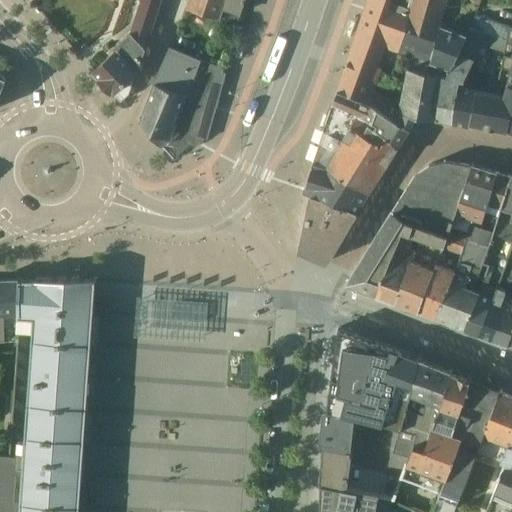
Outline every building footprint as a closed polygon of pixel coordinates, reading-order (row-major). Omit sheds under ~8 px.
[(94,67),(122,96),(129,90),(159,0),(140,0),(131,27),(113,43),(115,45),(94,67)] [(188,0),(187,4),(237,20),(243,0),(188,0)] [(367,0),(337,87),(366,99),(410,125),(416,112),(435,116),(444,71),(447,65),(430,58),(440,21),(446,0),(367,0)] [(506,36),(504,47),(503,50),(511,52),(511,22),(475,11),(469,23),(506,36)] [(447,65),(466,30),(440,21),(430,58),(447,65)] [(435,116),(452,119),(458,81),(459,77),(463,77),(483,40),(504,47),(506,36),(469,23),(466,30),(447,65),(444,71),(435,116)] [(154,78),(187,91),(214,99),(224,62),(202,55),(170,43),(154,78)] [(511,52),(503,50),(500,63),(510,67),(506,80),(507,80),(506,84),(511,85),(511,52)] [(140,117),(159,140),(167,133),(187,91),(154,78),(140,117)] [(511,93),(504,91),(458,81),(452,119),(468,122),(469,119),(507,127),(511,128),(511,93)] [(337,87),(332,100),(361,111),(377,120),(375,123),(399,142),(410,125),(366,99),(337,87)] [(214,99),(187,91),(167,133),(159,140),(174,155),(204,136),(214,99)] [(323,127),(385,162),(395,148),(373,138),(375,135),(370,132),(375,123),(377,120),(361,111),(332,100),(323,127)] [(399,142),(375,123),(370,132),(375,135),(373,138),(395,148),(399,142)] [(326,163),(368,188),(385,162),(323,127),(318,141),(312,159),(326,163)] [(414,170),(388,212),(402,225),(422,233),(443,240),(455,208),(472,161),(447,156),(431,160),(414,170)] [(311,190),(355,208),(368,188),(326,163),(312,159),(304,185),(303,186),(304,187),(311,190)] [(495,168),(472,161),(455,208),(472,214),(471,218),(481,222),(495,168)] [(471,218),(457,261),(480,269),(486,248),(510,173),(495,168),(481,222),(471,218)] [(511,173),(510,173),(486,248),(506,255),(511,238),(511,173)] [(355,208),(311,190),(299,247),(326,258),(355,208)] [(457,261),(471,218),(472,214),(455,208),(443,240),(418,306),(436,312),(457,261)] [(347,278),(377,290),(402,225),(388,212),(347,278)] [(377,290),(395,297),(422,233),(402,225),(377,290)] [(395,297),(418,306),(443,240),(422,233),(395,297)] [(511,238),(506,255),(479,328),(493,334),(511,280),(511,238)] [(479,328),(506,255),(486,248),(480,269),(484,271),(464,323),(479,328)] [(484,271),(480,269),(457,261),(436,312),(464,323),(484,271)] [(77,511),(96,274),(80,273),(22,274),(22,280),(21,279),(18,327),(33,327),(24,448),(0,446),(0,511),(77,511)] [(0,274),(0,335),(18,335),(18,327),(21,279),(22,280),(22,274),(0,274)] [(511,280),(493,334),(506,339),(511,323),(511,280)] [(171,315),(172,300),(141,299),(139,336),(202,339),(204,317),(171,315)] [(172,300),(171,315),(204,317),(204,310),(204,302),(172,300)] [(330,385),(361,393),(374,337),(338,323),(330,385)] [(374,337),(361,393),(359,401),(371,404),(372,403),(377,405),(375,411),(377,423),(385,425),(406,349),(374,337)] [(388,431),(397,434),(419,354),(406,349),(385,425),(383,430),(388,431)] [(397,434),(414,438),(425,441),(431,420),(440,404),(450,366),(419,354),(397,434)] [(453,426),(470,374),(450,366),(440,404),(431,420),(425,441),(414,438),(406,461),(445,474),(462,430),(453,426)] [(482,431),(499,385),(470,374),(453,426),(462,430),(445,474),(433,508),(442,511),(452,511),(475,447),(463,442),(466,434),(479,438),(482,431)] [(354,410),(361,393),(330,385),(327,406),(354,410)] [(499,438),(511,396),(511,390),(499,385),(482,431),(499,438)] [(511,440),(511,438),(511,396),(499,438),(489,463),(502,468),(506,458),(500,456),(508,439),(511,440)] [(354,410),(327,406),(322,442),(350,446),(354,410)] [(349,458),(346,485),(378,491),(395,494),(406,461),(414,438),(397,434),(388,431),(381,454),(384,454),(380,465),(349,458)] [(511,511),(511,510),(511,438),(511,440),(508,439),(500,456),(506,458),(502,468),(484,511),(511,511)] [(349,458),(350,446),(322,442),(319,479),(320,480),(346,485),(349,458)] [(320,480),(319,511),(373,511),(378,491),(346,485),(320,480)]
